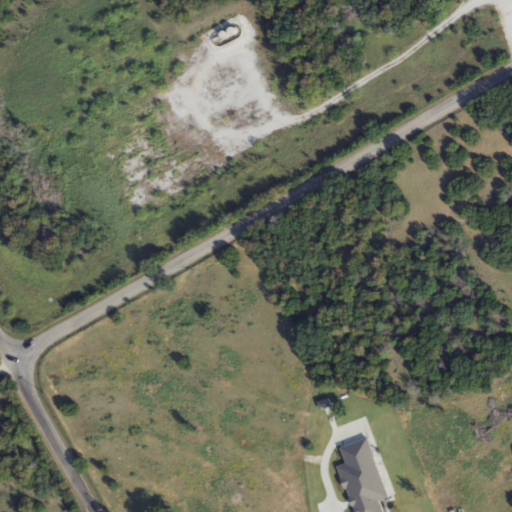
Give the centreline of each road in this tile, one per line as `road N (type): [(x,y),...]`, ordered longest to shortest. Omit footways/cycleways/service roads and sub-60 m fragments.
road 1 (tertiary): [(511,67),(10,361)]
road 2 (tertiary): [(10,361),(94,511)]
